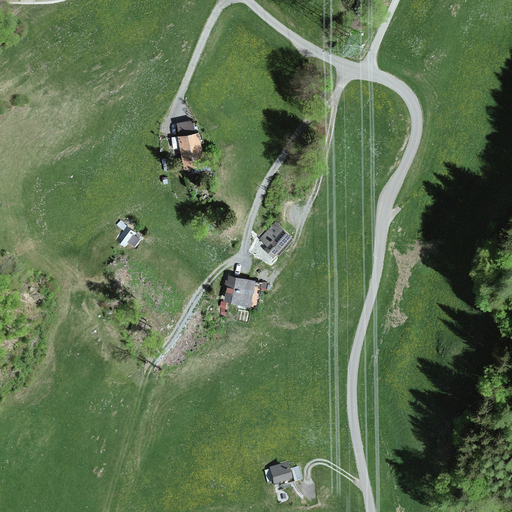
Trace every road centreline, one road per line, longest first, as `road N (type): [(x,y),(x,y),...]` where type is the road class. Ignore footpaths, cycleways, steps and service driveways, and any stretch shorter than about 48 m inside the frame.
road 1 (unclassified): [(373,511),(356,409),(361,343),(388,196),(413,145),(417,113),(391,81),(320,53),(255,0)]
road 2 (track): [(347,67),(336,99),(268,178),(242,252),(221,269)]
road 3 (track): [(336,99),(320,179),(299,235),(274,272)]
road 4 (track): [(226,0),(177,112)]
